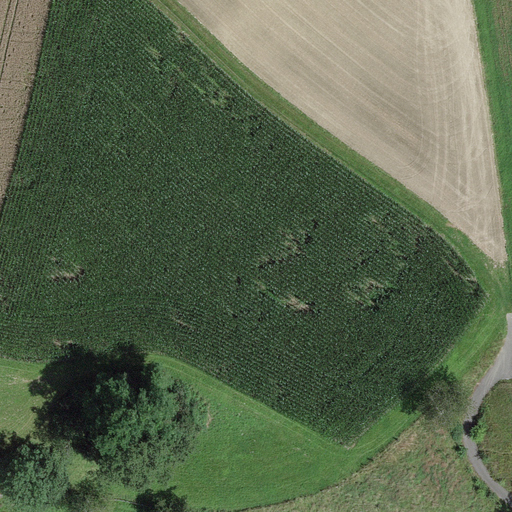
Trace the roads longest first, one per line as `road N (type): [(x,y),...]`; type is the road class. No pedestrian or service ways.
road 1 (track): [(511,321),(480,237),(171,0)]
road 2 (track): [(511,493),(487,467),(477,426),(479,371),(511,338)]
